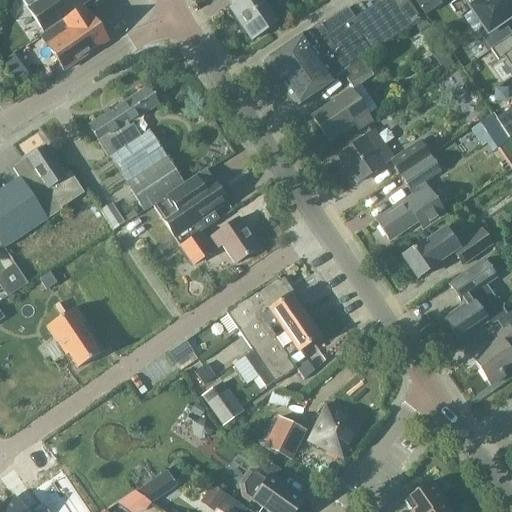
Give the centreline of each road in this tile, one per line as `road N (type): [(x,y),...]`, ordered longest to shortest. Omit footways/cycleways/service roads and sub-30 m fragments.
road 1 (residential): [(321,230),(0,456)]
road 2 (residential): [(321,230),(174,21)]
road 3 (residential): [(0,134),(174,21)]
road 4 (residential): [(428,384),(321,230)]
road 5 (residential): [(349,485),(428,384)]
